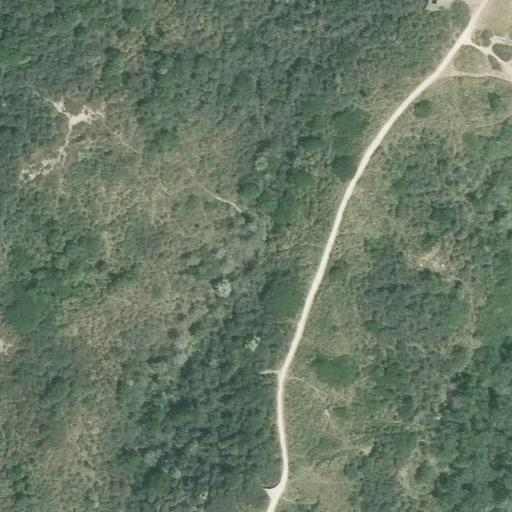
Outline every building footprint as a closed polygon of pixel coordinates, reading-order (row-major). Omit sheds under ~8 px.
[(414,0),(424,11),(449,16),(450,11),(453,12),(448,33),(465,37),(498,43),(511,45),(511,0),(426,0),(426,2),(425,1),(423,0),(414,0)] [(351,273),(354,273),(356,273),(360,272),(362,270),(363,269),(364,267),(366,265),(366,263),(366,260),(366,258),(366,256),(363,252),(362,250),(360,249),(356,247),(351,247),(348,248),(346,249),(344,250),(343,252),(342,254),(340,258),(340,263),(341,265),(342,267),(343,269),(344,270),(346,272),(348,273),(351,273)] [(417,273),(416,281),(424,282),(424,274),(417,273)] [(258,373),(257,377),(260,380),(260,381),(264,382),(266,382),(268,369),(268,368),(265,368),(264,368),(262,369),(261,371),(258,373)] [(378,442),(370,449),(359,435),(352,433),(347,437),(344,434),(339,438),(342,441),(336,446),(335,452),(355,476),(362,477),(381,461),(385,467),(398,469),(409,459),(411,445),(402,434),(389,433),(378,442)] [(253,481),(251,491),(233,486),(227,489),(225,496),(221,495),(220,501),(224,502),(222,509),(223,511),(262,511),(267,495),(273,496),(285,490),(289,476),(282,464),(268,460),(256,467),(253,481)] [(208,495),(201,493),(199,501),(207,502),(208,495)]
